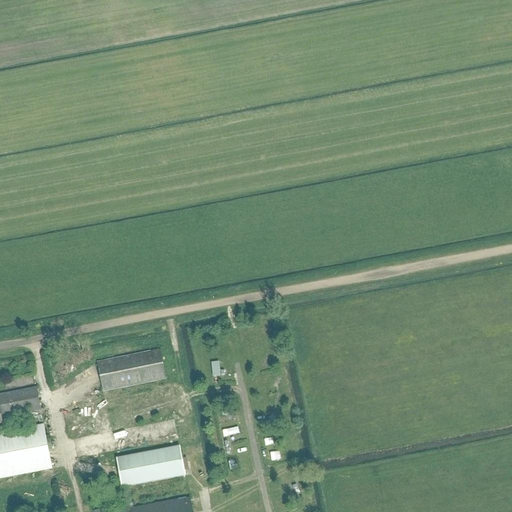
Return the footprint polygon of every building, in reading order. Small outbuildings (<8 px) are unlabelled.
[(103,392),(165,379),(159,350),(97,363),(103,392)] [(0,479),(51,470),(43,425),(5,432),(0,433),(0,430),(4,430),(2,418),(40,411),(36,387),(0,394),(0,479)] [(205,413),(215,413),(214,401),(205,401),(205,413)] [(271,409),(253,411),(255,424),(273,422),(271,409)] [(256,452),(274,449),(272,436),(254,439),(256,452)] [(179,447),(117,459),(122,488),(185,476),(179,447)] [(235,448),(223,449),(224,456),(236,454),(235,448)] [(228,468),(239,469),(239,460),(229,459),(228,468)] [(282,468),(264,472),(267,485),(285,480),(282,468)] [(191,511),(189,498),(117,511),(191,511)]
